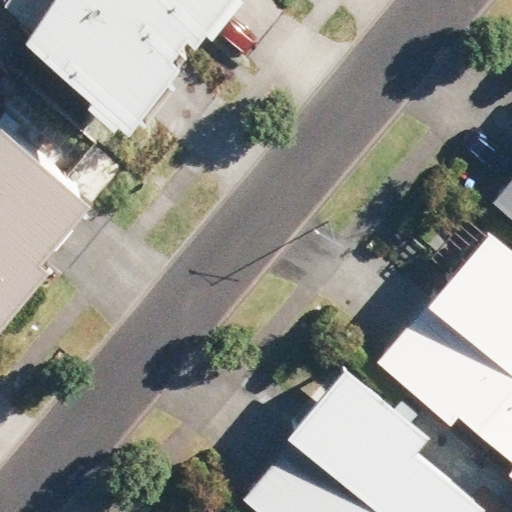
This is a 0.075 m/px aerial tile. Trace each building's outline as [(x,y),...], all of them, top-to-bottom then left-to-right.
[(179,0),(34,0),(24,13),(123,93),(191,10),(179,0)] [(179,0),(191,10),(198,0),(179,0)] [(0,102),(0,287),(47,232),(40,227),(85,173),(0,102)] [(511,148),(475,189),(511,222),(511,148)] [(511,251),(454,205),(338,351),(511,489),(511,251)] [(476,511),(321,368),(220,475),(259,511),(476,511)]
